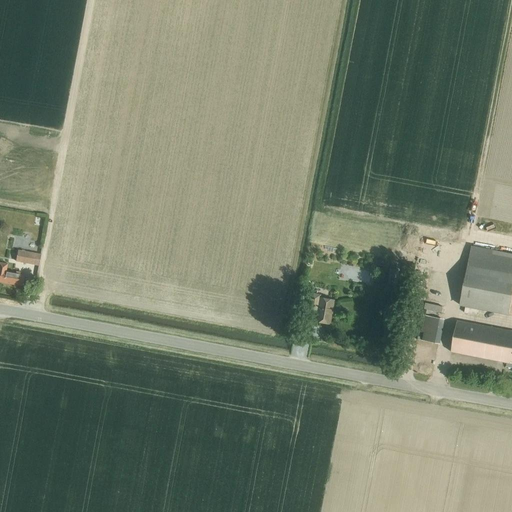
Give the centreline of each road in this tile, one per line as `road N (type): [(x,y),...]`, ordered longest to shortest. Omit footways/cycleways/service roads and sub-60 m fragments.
road 1 (unclassified): [(511,405),(0,309)]
road 2 (track): [(35,315),(94,0)]
road 3 (track): [(453,314),(511,9)]
